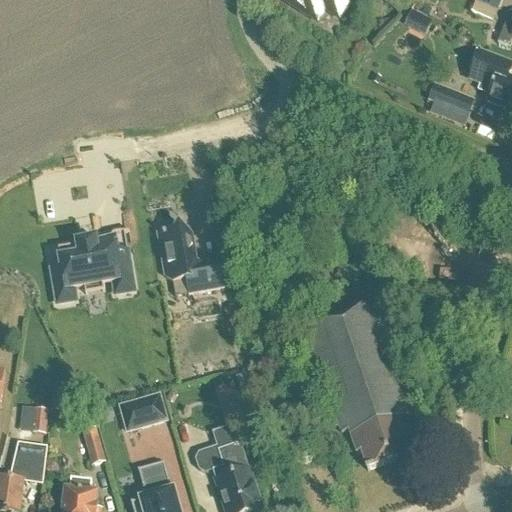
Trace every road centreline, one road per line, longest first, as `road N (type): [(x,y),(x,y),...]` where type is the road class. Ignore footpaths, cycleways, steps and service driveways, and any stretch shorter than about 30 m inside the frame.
road 1 (residential): [(481,509),(469,453),(472,390),(511,278)]
road 2 (residential): [(511,169),(302,90)]
road 3 (residential): [(145,170),(174,156),(257,140),(302,90)]
